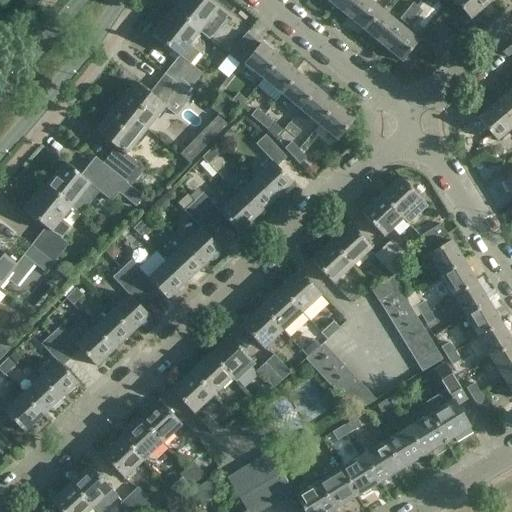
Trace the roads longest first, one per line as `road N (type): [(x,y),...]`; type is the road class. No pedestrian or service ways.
road 1 (residential): [(0,500),(370,159),(404,113)]
road 2 (residential): [(511,282),(404,113)]
road 3 (tertiary): [(0,146),(117,0)]
road 4 (residential): [(404,113),(270,0)]
road 5 (residential): [(404,113),(471,76),(511,41)]
road 6 (tertiary): [(80,0),(0,95)]
